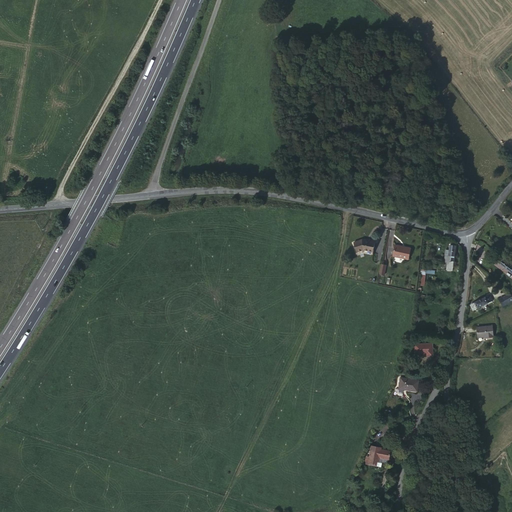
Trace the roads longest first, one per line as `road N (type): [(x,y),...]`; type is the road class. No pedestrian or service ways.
road 1 (motorway): [(0,372),(76,247),(196,0)]
road 2 (motorway): [(178,0),(131,110),(0,344)]
road 3 (tertiary): [(468,229),(244,190),(147,194)]
road 4 (residential): [(147,194),(217,0)]
road 5 (tertiary): [(440,387),(468,229)]
road 6 (tertiary): [(147,194),(0,208)]
road 7 (tertiary): [(394,511),(407,434),(440,387)]
road 8 (unclassified): [(440,387),(458,511)]
